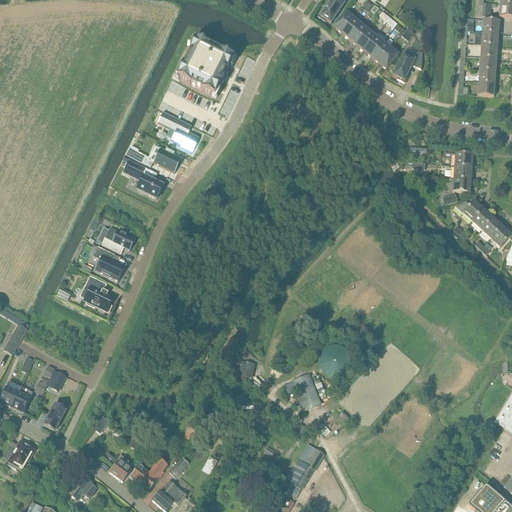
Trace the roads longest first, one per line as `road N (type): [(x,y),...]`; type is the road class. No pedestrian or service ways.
road 1 (residential): [(20,347),(90,384),(154,235),(291,23)]
road 2 (residential): [(291,23),(396,107),(436,125),(511,141)]
road 3 (tertiary): [(143,511),(67,454),(0,419)]
